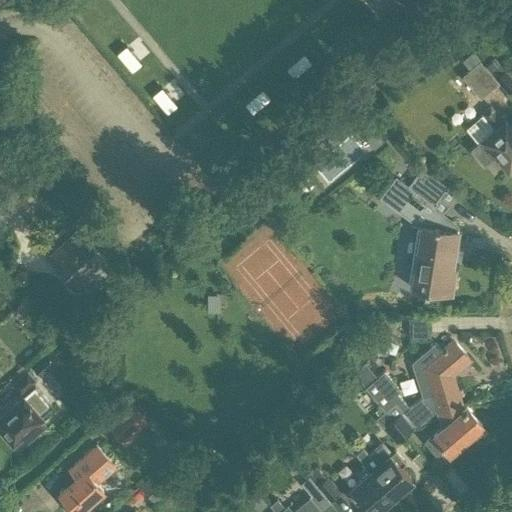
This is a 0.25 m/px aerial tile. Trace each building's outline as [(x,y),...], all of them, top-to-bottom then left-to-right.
[(367,0),(384,20),(407,0),(367,0)] [(126,44),(117,52),(133,70),(142,63),(126,44)] [(508,93),(511,88),(511,77),(494,56),(484,65),(499,82),(508,93)] [(499,82),(484,65),(480,60),(461,76),(480,98),(499,82)] [(162,86),(152,94),(156,98),(168,112),(177,104),(165,90),(162,86)] [(504,121),(491,106),(483,113),(483,114),(466,128),(478,142),(470,149),(485,166),(498,155),(509,168),(511,165),(511,127),(505,120),(504,121)] [(432,207),(447,187),(423,168),(407,188),(432,207)] [(440,213),(432,207),(407,188),(394,179),(379,199),(412,223),(411,225),(422,227),(414,287),(413,287),(413,288),(424,290),(424,292),(428,292),(429,291),(452,294),(456,270),(452,269),(458,227),(440,213)] [(99,233),(87,220),(80,227),(79,226),(47,256),(78,291),(110,261),(91,241),(99,233)] [(29,273),(26,271),(22,270),(19,271),(16,274),(16,277),(17,281),(20,283),(23,284),(27,283),(29,280),(30,276),(29,273)] [(208,310),(220,310),(220,294),(207,294),(208,310)] [(429,338),(430,318),(412,318),(412,338),(429,338)] [(365,363),(356,371),(356,376),(374,397),(385,410),(394,403),(414,426),(435,408),(439,407),(443,406),(453,417),(464,407),(464,406),(454,372),(472,357),(456,338),(454,341),(453,340),(445,347),(446,347),(443,350),(436,341),(412,362),(423,396),(420,397),(409,407),(397,392),(400,389),(384,370),(377,377),(365,363)] [(103,368),(91,377),(99,386),(110,377),(103,368)] [(31,384),(36,379),(28,371),(13,384),(23,395),(0,415),(0,424),(13,440),(21,433),(27,439),(34,432),(45,422),(40,416),(41,415),(51,406),(41,395),(31,384)] [(396,442),(405,434),(385,410),(374,397),(366,403),(377,416),(376,417),(383,426),(396,442)] [(123,441),(144,422),(128,403),(106,423),(123,441)] [(405,434),(414,426),(394,403),(385,410),(405,434)] [(464,407),(453,417),(426,440),(442,458),(483,423),(468,404),(467,405),(466,404),(464,406),(464,407)] [(115,463),(98,443),(70,467),(77,476),(60,491),(77,511),(104,488),(97,480),(115,463)] [(401,466),(406,462),(395,450),(380,463),(376,458),(368,465),(394,496),(413,479),(401,466)] [(418,452),(411,459),(419,467),(426,461),(418,452)] [(326,477),(316,465),(307,473),(331,499),(340,491),(327,476),(326,477)] [(372,511),(375,511),(394,496),(368,465),(358,474),(362,479),(347,492),(357,504),(361,501),(362,502),(363,501),(372,511)] [(158,468),(139,484),(154,501),(173,485),(158,468)] [(271,505),(277,511),(324,511),(333,505),(310,477),(303,484),(313,496),(293,511),(288,506),(286,508),(278,499),(271,505)]
